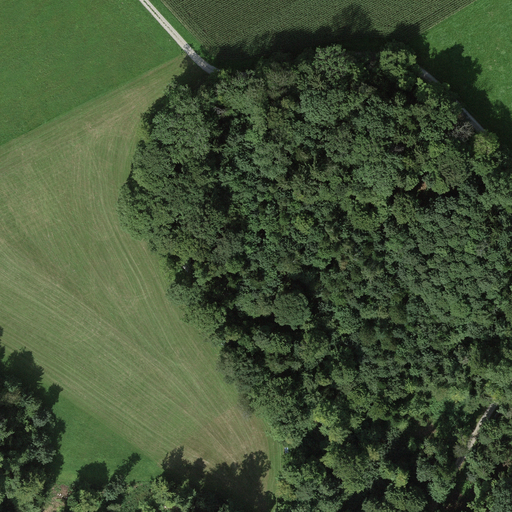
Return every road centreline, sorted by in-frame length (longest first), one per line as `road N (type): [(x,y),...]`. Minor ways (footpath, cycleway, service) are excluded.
road 1 (track): [(143,0),(219,72),(356,56),(401,63),(440,88),(511,166)]
road 2 (track): [(511,381),(430,511)]
